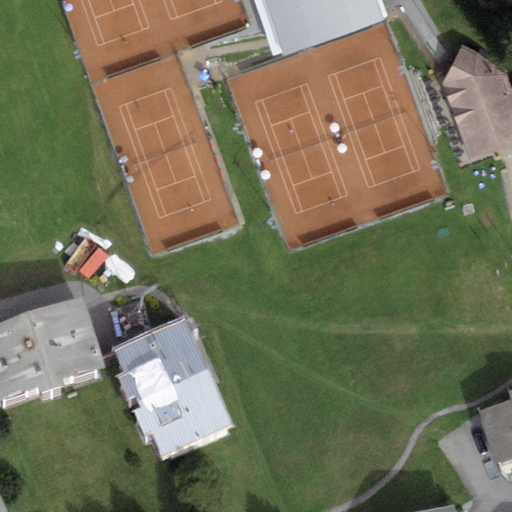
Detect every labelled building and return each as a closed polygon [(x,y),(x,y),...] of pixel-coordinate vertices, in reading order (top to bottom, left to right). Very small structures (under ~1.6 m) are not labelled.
[(260,0),(280,55),(383,19),(380,12),(376,0),(260,0)] [(410,0),(376,0),(380,12),(400,5),(435,53),(442,47),(410,0)] [(459,50),(437,82),(466,157),(511,138),(511,113),(497,75),(459,50)] [(0,409),(102,378),(83,315),(0,340),(0,409)] [(223,434),(180,339),(115,368),(158,463),(223,434)] [(511,404),(475,415),(490,470),(511,463),(511,404)]
